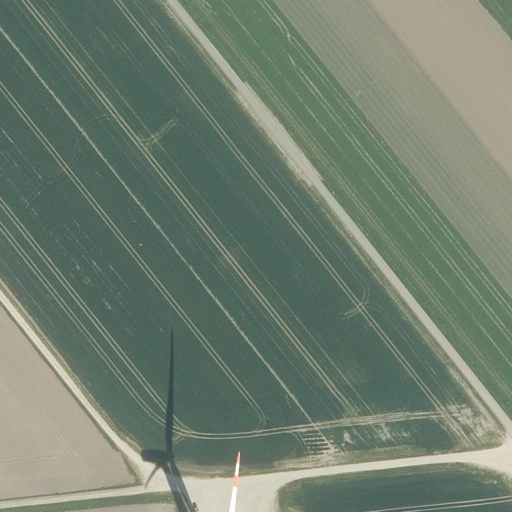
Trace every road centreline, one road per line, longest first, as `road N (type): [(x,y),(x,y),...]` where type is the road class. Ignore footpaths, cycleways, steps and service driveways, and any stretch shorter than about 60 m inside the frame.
road 1 (unclassified): [(511,430),(174,0)]
road 2 (track): [(511,454),(0,506)]
road 3 (track): [(189,484),(127,452),(0,293)]
